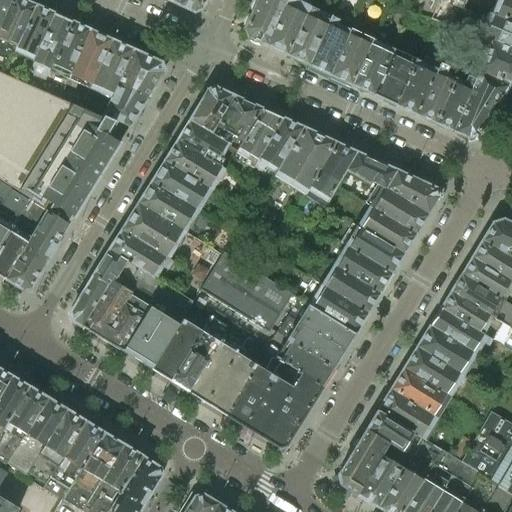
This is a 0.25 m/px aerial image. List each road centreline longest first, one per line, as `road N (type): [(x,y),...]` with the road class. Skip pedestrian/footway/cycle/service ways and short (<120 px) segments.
road 1 (residential): [(287,497),(489,170)]
road 2 (residential): [(24,337),(207,43)]
road 3 (residential): [(489,170),(207,43)]
road 4 (residential): [(24,337),(195,444)]
